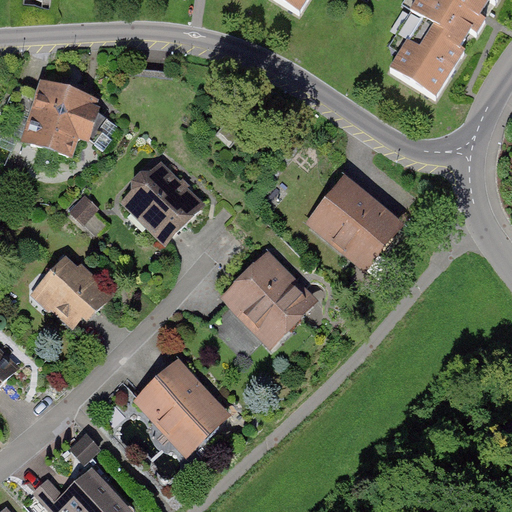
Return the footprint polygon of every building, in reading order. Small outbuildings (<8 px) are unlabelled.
[(312,0),(273,0),(302,17),(312,0)] [(441,103),(503,0),(439,0),(394,75),(441,103)] [(77,178),(102,110),(46,90),(21,158),(77,178)] [(211,211),(158,161),(118,204),(172,254),(211,211)] [(405,229),(349,177),(304,226),(360,277),(405,229)] [(319,303),(271,250),(221,296),(268,349),(319,303)] [(116,301),(67,252),(27,290),(76,340),(116,301)] [(0,386),(26,359),(0,334),(0,386)] [(235,417),(182,355),(134,396),(186,458),(235,417)] [(92,459),(104,445),(89,432),(77,446),(92,459)] [(136,511),(94,464),(55,498),(67,511),(136,511)]
